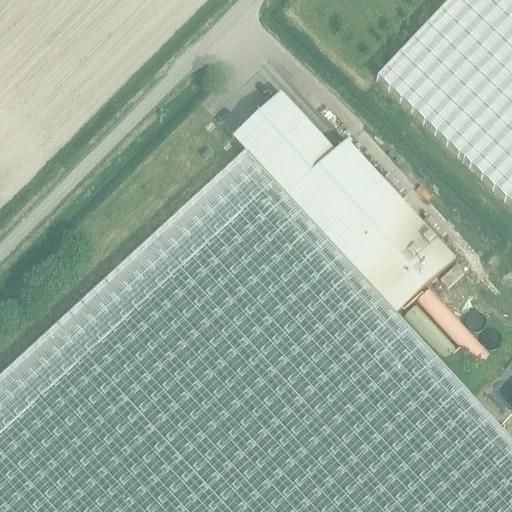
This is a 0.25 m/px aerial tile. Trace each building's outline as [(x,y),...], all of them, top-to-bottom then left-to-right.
[(511,0),(452,0),(376,81),(511,209),(511,0)] [(231,140),(245,155),(394,318),(454,263),(345,145),(333,156),(279,97),(231,140)] [(511,511),(511,445),(394,318),(245,155),(0,379),(0,511),(511,511)] [(439,283),(446,291),(463,275),(456,268),(439,283)] [(474,372),(497,351),(443,292),(431,303),(469,345),(459,355),(474,372)]
